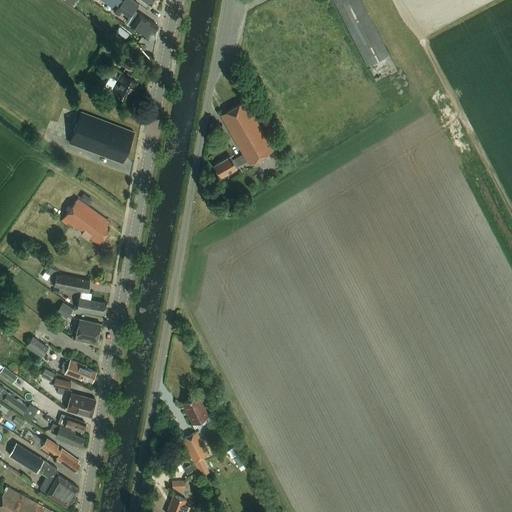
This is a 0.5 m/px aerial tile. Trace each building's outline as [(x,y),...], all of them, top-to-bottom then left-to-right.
[(131,27),(148,39),(152,32),(153,33),(158,26),(135,10),(139,5),(132,0),(123,0),(114,13),(119,16),(121,12),(129,17),(126,21),(132,25),(131,27)] [(360,0),(333,0),(367,65),(388,54),(360,0)] [(129,69),(133,61),(119,54),(115,61),(129,69)] [(137,82),(120,74),(111,91),(127,100),(137,82)] [(249,165),(273,151),(245,101),(220,115),(243,154),(232,160),(230,156),(214,166),(221,177),(237,168),(236,167),(247,161),(249,165)] [(122,163),(133,132),(81,112),(69,143),(122,163)] [(106,228),(110,222),(77,198),(61,221),(66,224),(68,222),(82,233),(81,234),(87,238),(89,238),(99,245),(109,231),(106,228)] [(56,274),(54,286),(87,293),(90,281),(56,274)] [(105,315),(107,303),(90,300),(91,294),(80,292),(77,310),(105,315)] [(66,319),(73,309),(63,302),(56,312),(66,319)] [(75,340),(96,345),(101,324),(79,319),(75,340)] [(49,348),(33,336),(26,346),(42,358),(49,348)] [(82,378),(92,382),(96,372),(86,368),(86,366),(70,360),(65,374),(81,380),(82,378)] [(55,373),(45,368),(41,376),(51,381),(55,373)] [(53,386),(69,390),(70,382),(55,378),(53,386)] [(24,415),(29,408),(8,393),(3,400),(24,415)] [(67,410),(92,417),(96,400),(71,393),(67,410)] [(195,400),(194,397),(182,403),(193,424),(209,417),(199,398),(195,400)] [(42,399),(38,408),(54,415),(58,406),(42,399)] [(85,425),(85,423),(75,420),(76,418),(69,415),(68,418),(58,415),(56,422),(82,432),(83,430),(84,430),(85,426),(85,425)] [(12,422),(20,428),(25,422),(17,416),(12,422)] [(63,441),(70,444),(71,442),(81,447),(84,438),(75,434),(75,432),(60,426),(56,435),(64,439),(63,441)] [(193,462),(208,455),(197,433),(182,439),(193,462)] [(77,463),(79,461),(64,450),(62,452),(57,448),(59,446),(53,442),(52,444),(47,441),(42,448),(52,455),(55,452),(58,455),(56,459),(75,472),(80,464),(77,463)] [(57,468),(44,460),(17,443),(9,456),(37,473),(38,471),(46,476),(40,488),(68,507),(79,488),(58,474),(57,468)] [(52,511),(6,486),(1,495),(0,495),(0,511),(52,511)] [(186,511),(188,511),(191,507),(186,505),(187,501),(174,495),(166,511),(185,511),(186,511)]
